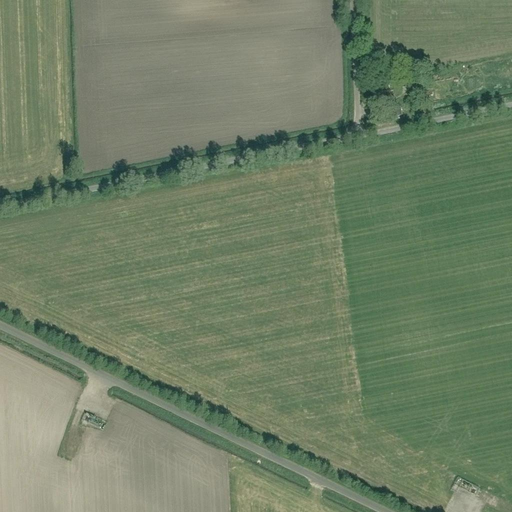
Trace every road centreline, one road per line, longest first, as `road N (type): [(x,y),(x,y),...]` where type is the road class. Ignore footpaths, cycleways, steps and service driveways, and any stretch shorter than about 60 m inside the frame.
road 1 (residential): [(0,326),(386,511)]
road 2 (unclassified): [(357,135),(0,209)]
road 3 (unclassified): [(511,104),(357,135)]
road 4 (unclassified): [(352,0),(357,135)]
